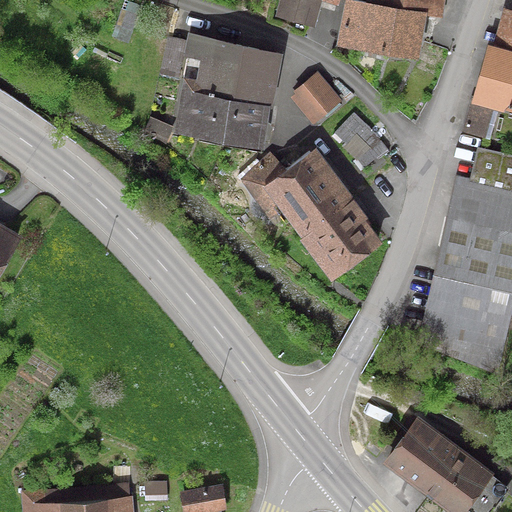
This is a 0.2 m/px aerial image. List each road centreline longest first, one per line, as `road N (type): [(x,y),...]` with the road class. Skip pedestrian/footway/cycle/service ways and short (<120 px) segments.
road 1 (residential): [(482,0),(377,312),(325,398),(292,429)]
road 2 (secondary): [(292,429),(130,230),(0,127)]
